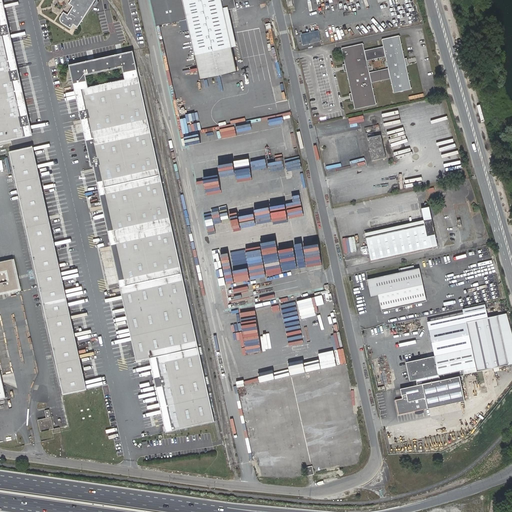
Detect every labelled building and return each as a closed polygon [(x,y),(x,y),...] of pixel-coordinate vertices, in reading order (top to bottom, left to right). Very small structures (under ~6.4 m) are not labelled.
[(0,0),(0,142),(31,136),(0,0)] [(69,0),(70,0),(68,4),(71,6),(66,15),(63,13),(61,15),(61,16),(60,18),(60,20),(60,22),(63,25),(70,29),(73,25),(77,27),(93,0),(69,0)] [(151,0),(157,27),(187,20),(190,32),(201,80),(238,71),(223,9),(235,6),(233,0),(151,0)] [(187,20),(181,21),(184,33),(190,32),(187,20)] [(355,24),(353,27),(361,33),(363,31),(355,24)] [(303,46),(320,42),(318,31),(300,35),(303,46)] [(369,83),(390,78),(394,94),(410,90),(399,39),(383,42),(385,49),(365,53),(363,46),(343,50),(356,108),(374,105),(369,83)] [(69,65),(75,91),(89,88),(86,76),(123,67),(126,80),(141,77),(139,67),(136,67),(133,51),(69,65)] [(121,287),(185,272),(142,77),(141,77),(126,80),(89,88),(75,91),(92,166),(94,166),(121,287)] [(262,131),(262,134),(244,137),(246,146),(261,144),(261,140),(277,137),(275,128),(262,131)] [(200,136),(202,154),(217,152),(215,134),(200,136)] [(232,136),(218,140),(220,151),(235,148),(232,136)] [(384,159),(380,137),(367,140),(372,162),(384,159)] [(9,151),(60,383),(63,395),(83,390),(29,147),(9,151)] [(434,175),(428,176),(429,182),(444,179),(439,154),(430,156),(434,175)] [(418,177),(420,186),(428,184),(426,175),(418,177)] [(291,187),(293,199),(309,196),(306,184),(291,187)] [(424,225),(366,238),(372,261),(437,246),(431,218),(428,205),(420,207),(423,220),(424,225)] [(365,233),(366,238),(424,225),(423,220),(365,233)] [(289,256),(295,289),(311,286),(309,276),(325,273),(323,263),(307,267),(305,253),(289,256)] [(0,399),(7,398),(0,367),(0,292),(19,288),(12,259),(0,262),(0,399)] [(248,285),(256,284),(252,264),(244,266),(248,285)] [(371,296),(378,295),(381,311),(426,301),(419,268),(367,280),(371,296)] [(217,418),(185,272),(121,287),(137,358),(154,354),(157,353),(174,427),(217,418)] [(267,292),(260,295),(264,307),(271,305),(267,292)] [(394,399),(397,414),(463,399),(458,375),(463,374),(462,373),(475,370),(492,366),(492,370),(498,369),(497,365),(507,363),(495,314),(453,323),(454,329),(465,327),(470,346),(404,361),(408,380),(415,379),(416,384),(399,388),(401,398),(394,399)] [(264,323),(271,350),(286,346),(279,319),(264,323)] [(301,320),(285,323),(291,352),(306,349),(301,320)] [(310,354),(325,351),(321,332),(306,336),(310,354)] [(325,336),(326,349),(341,348),(341,335),(325,336)] [(303,383),(289,386),(290,392),(304,389),(303,383)] [(52,410),(45,411),(46,418),(39,420),(41,431),(53,429),(54,433),(61,431),(60,427),(54,429),(51,417),(54,417),(52,410)] [(359,432),(344,435),(346,442),(361,439),(359,432)] [(303,467),(305,476),(313,474),(311,465),(303,467)]
